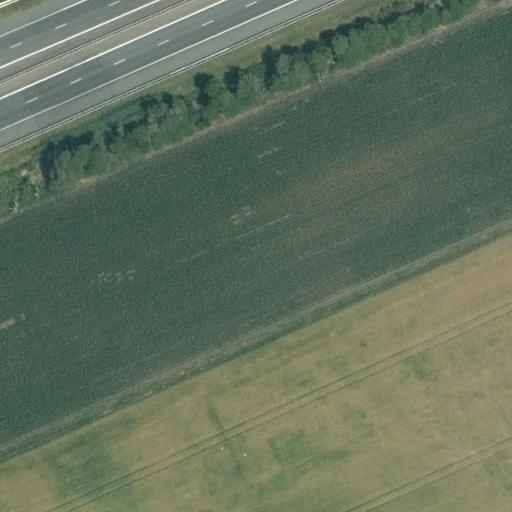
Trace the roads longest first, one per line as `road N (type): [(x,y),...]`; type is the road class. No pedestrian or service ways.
road 1 (motorway): [(0,115),(262,0)]
road 2 (motorway): [(125,0),(0,53)]
